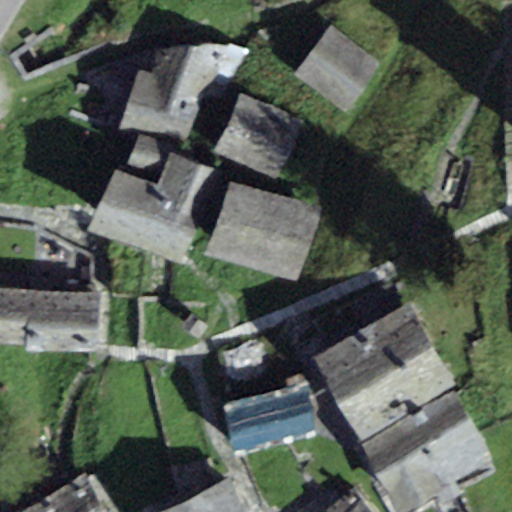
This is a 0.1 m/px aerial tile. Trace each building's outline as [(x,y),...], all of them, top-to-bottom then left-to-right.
[(379,63),(329,25),(292,75),(343,112),(379,63)] [(225,45),(159,49),(148,73),(138,71),(119,127),(136,132),(181,145),(225,45)] [(303,120),(239,92),(213,153),(277,180),(303,120)] [(212,170),(168,153),(169,149),(136,137),(121,173),(110,169),(86,230),(175,264),(212,170)] [(204,256),(295,282),(317,207),(226,181),(204,256)] [(98,295),(0,289),(0,342),(26,344),(25,351),(95,355),(95,347),(98,295)] [(359,441),(454,384),(406,304),(311,361),(359,441)] [(232,452),(316,433),(305,386),(221,404),(232,452)] [(452,393),(361,445),(399,511),(407,511),(493,463),(452,393)] [(102,511),(81,475),(22,511),(102,511)] [(246,511),(229,479),(162,511),(246,511)] [(370,511),(349,491),(327,511),(370,511)]
